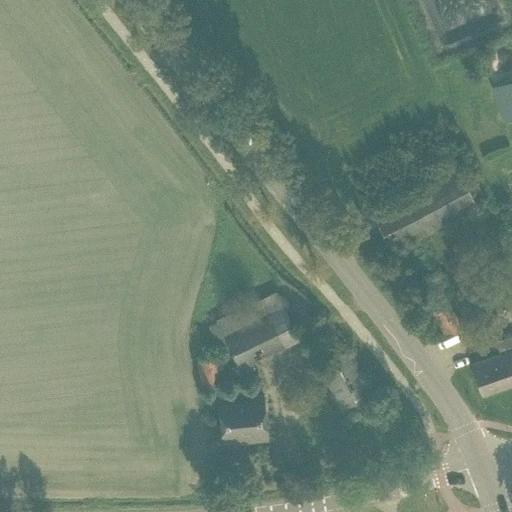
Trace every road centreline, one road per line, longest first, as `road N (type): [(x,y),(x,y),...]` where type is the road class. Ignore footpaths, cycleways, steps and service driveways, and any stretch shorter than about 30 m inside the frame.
road 1 (tertiary): [(480,467),(427,380),(128,0)]
road 2 (tertiary): [(271,511),(480,467)]
